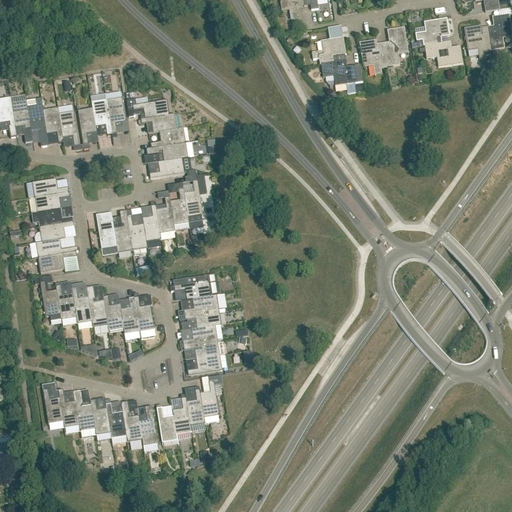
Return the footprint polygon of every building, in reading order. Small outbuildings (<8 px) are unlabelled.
[(296,0),(279,0),(281,13),(291,12),(293,22),(300,21),(296,0)] [(308,0),(311,12),(318,11),(317,0),(319,0),(308,0)] [(474,0),(475,3),(483,2),(485,14),(499,11),(497,0),(474,0)] [(492,18),(494,32),(488,33),(489,39),(491,52),(504,50),(502,40),(511,38),(511,36),(509,16),(492,18)] [(423,47),(424,47),(437,45),(436,39),(449,37),(446,20),(424,23),(425,33),(415,35),(416,42),(417,48),(423,47)] [(485,54),(491,53),(491,52),(489,39),(488,33),(487,30),(481,31),(481,27),(464,30),(467,52),(477,51),(479,61),(486,60),(485,54)] [(389,47),(383,48),(384,55),(386,68),(400,66),(398,56),(408,54),(404,29),(387,32),(389,47)] [(319,66),(321,66),(334,64),(333,58),(345,56),(343,39),(320,42),(322,52),(311,54),(313,61),(318,60),(319,66)] [(387,69),(386,68),(384,55),(378,56),(376,41),(359,44),(363,69),(373,67),(374,78),(381,76),(380,70),(387,69)] [(444,44),(437,45),(424,47),(426,60),(436,59),(438,69),(462,65),(460,48),(445,50),(444,44)] [(334,64),(321,66),(323,79),(333,78),(334,88),(357,84),(354,67),(341,69),(340,63),(334,64)] [(493,71),(492,64),(483,66),(485,72),(493,71)] [(356,95),(354,84),(346,86),(348,97),(356,95)] [(12,105),(11,99),(0,100),(0,125),(10,124),(10,127),(9,127),(11,140),(17,139),(16,129),(12,105)] [(43,112),(42,100),(27,103),(28,108),(27,108),(31,133),(32,132),(41,131),(42,134),(41,134),(39,136),(41,149),(49,147),(47,136),(43,112)] [(107,102),(112,136),(117,136),(115,125),(126,124),(122,100),(107,102)] [(134,112),(143,111),(145,121),(169,117),(169,116),(167,102),(136,107),(135,101),(126,102),(127,109),(129,120),(134,119),(134,118),(135,118),(134,112)] [(107,137),(112,136),(107,102),(91,104),(92,110),(93,110),(96,128),(106,127),(107,137)] [(33,144),(32,132),(31,133),(27,108),(28,108),(27,103),(12,105),(16,129),(26,128),(26,131),(23,131),(26,145),(33,144)] [(59,116),(59,115),(58,110),(43,112),(47,136),(57,134),(58,145),(63,144),(63,140),(59,116)] [(97,134),(96,128),(93,110),(92,110),(78,113),(83,147),(88,146),(87,136),(97,134)] [(63,140),(73,138),(74,148),(79,148),(74,113),(59,115),(59,116),(63,140)] [(178,131),(177,130),(175,116),(169,116),(169,117),(145,121),(141,121),(142,126),(152,125),(153,135),(159,134),(178,131)] [(151,150),(186,145),(183,130),(177,130),(178,131),(159,134),(161,144),(151,146),(151,150)] [(182,161),(188,160),(186,145),(151,150),(146,151),(147,158),(159,156),(159,154),(162,154),(164,163),(182,160),(182,161)] [(184,176),(182,161),(182,160),(164,163),(158,164),(159,174),(150,176),(150,181),(184,176)] [(204,177),(197,178),(197,182),(200,195),(207,194),(204,177)] [(34,200),(69,194),(68,189),(58,191),(56,181),(32,184),(34,200)] [(194,193),(184,195),(188,219),(203,217),(200,195),(197,182),(192,183),(194,193)] [(184,195),(183,191),(179,192),(180,202),(170,203),(174,227),(189,225),(188,219),(184,195)] [(37,214),(61,211),(60,201),(69,199),(69,194),(34,200),(37,214)] [(170,203),(170,199),(165,200),(166,210),(156,212),(160,236),(161,236),(175,233),(174,227),(170,203)] [(147,244),(162,241),(161,236),(160,236),(156,212),(156,207),(151,208),(153,218),(142,220),(143,226),(146,244),(147,244)] [(39,229),(74,224),(73,219),(63,220),(61,211),(37,214),(32,215),(33,225),(39,225),(39,229)] [(117,255),(132,252),(127,218),(126,213),(119,214),(121,226),(123,226),(124,229),(114,231),(117,249),(116,249),(117,255)] [(114,231),(113,225),(103,226),(101,216),(96,217),(102,251),(116,249),(117,249),(114,231)] [(127,218),(132,252),(148,250),(147,244),(146,244),(143,226),(142,220),(141,216),(127,218)] [(60,241),(66,240),(64,230),(74,229),(74,224),(39,229),(40,234),(38,235),(37,236),(36,237),(35,239),(36,244),(42,244),(60,241)] [(62,251),(60,241),(42,244),(36,244),(38,260),(73,254),(76,253),(79,253),(78,249),(62,251)] [(73,254),(38,260),(41,275),(65,271),(63,261),(77,259),(76,253),(73,254)] [(211,298),(207,277),(186,280),(187,286),(170,289),(171,294),(175,293),(175,294),(185,292),(187,302),(193,301),(211,298)] [(57,292),(47,294),(45,284),(40,284),(45,319),(50,318),(51,323),(61,321),(60,316),(61,316),(57,292)] [(72,296),(62,298),(61,287),(56,288),(57,292),(61,316),(60,316),(61,321),(61,322),(76,320),(72,296)] [(88,299),(78,301),(76,287),(71,288),(72,296),(76,320),(77,326),(92,324),(92,323),(88,299)] [(104,303),(94,305),(93,302),(95,301),(93,289),(86,290),(88,299),(92,323),(92,324),(93,330),(98,329),(99,333),(101,334),(108,333),(107,327),(108,327),(104,303)] [(139,334),(154,332),(151,307),(140,309),(138,295),(133,296),(134,300),(139,334)] [(194,311),(178,314),(179,318),(219,312),(216,297),(211,298),(193,301),(194,311)] [(121,312),(120,306),(110,308),(108,298),(103,299),(104,303),(108,327),(107,327),(108,333),(123,331),(123,330),(121,312)] [(124,336),(139,334),(134,300),(129,300),(131,311),(121,312),(123,330),(123,331),(124,336)] [(215,328),(221,327),(219,312),(179,318),(179,323),(196,320),(197,330),(197,331),(215,328)] [(218,342),(215,328),(197,331),(197,330),(191,331),(193,342),(180,344),(180,348),(218,342)] [(196,361),(220,357),(218,342),(180,348),(181,353),(195,351),(196,361)] [(251,353),(242,354),(245,367),(253,366),(251,353)] [(220,357),(196,361),(198,371),(188,373),(188,378),(223,372),(220,357)] [(204,420),(205,420),(219,417),(215,391),(223,389),(221,377),(208,379),(208,384),(210,394),(201,396),(200,396),(204,420)] [(60,400),(59,400),(49,401),(48,391),(43,392),(48,426),(63,424),(60,400)] [(75,404),(65,405),(63,391),(58,392),(59,400),(60,400),(63,424),(64,430),(79,427),(75,404)] [(200,396),(201,396),(200,391),(195,392),(196,402),(187,404),(186,404),(190,428),(191,428),(205,425),(205,420),(204,420),(200,396)] [(91,407),(81,409),(81,406),(82,405),(80,393),(73,394),(75,404),(79,427),(80,433),(95,431),(91,407)] [(186,404),(187,404),(186,400),(181,400),(182,411),(172,412),(173,418),(176,436),(177,436),(192,434),(191,428),(190,428),(186,404)] [(122,414),(112,416),(110,401),(105,402),(106,410),(107,410),(111,435),(110,435),(111,440),(126,438),(122,414)] [(107,410),(106,410),(97,412),(95,402),(90,403),(91,407),(95,431),(95,437),(110,435),(111,435),(107,410)] [(139,423),(140,423),(139,418),(128,419),(128,416),(129,416),(127,404),(121,405),(122,414),(126,438),(127,444),(142,442),(139,423)] [(173,418),(163,420),(162,410),(157,410),(162,445),(178,442),(177,436),(176,436),(173,418)] [(142,442),(143,448),(158,445),(153,411),(148,412),(149,422),(140,423),(139,423),(142,442)] [(8,461),(15,460),(14,447),(7,448),(8,461)] [(25,511),(24,503),(15,504),(16,511),(25,511)]
